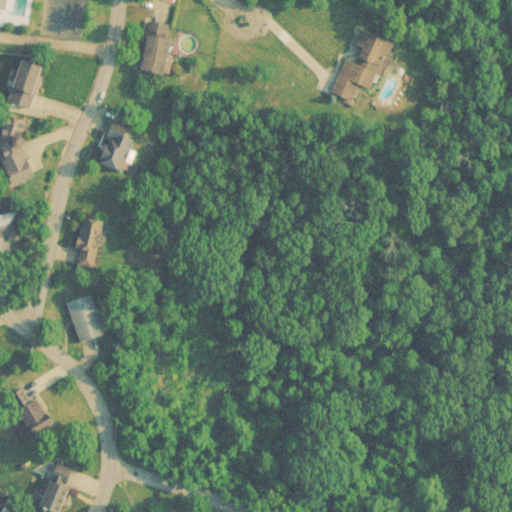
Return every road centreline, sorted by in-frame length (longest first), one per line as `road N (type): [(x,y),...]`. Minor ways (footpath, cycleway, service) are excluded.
road 1 (residential): [(30,330),(102,75),(115,0)]
road 2 (residential): [(0,308),(89,398),(106,460)]
road 3 (residential): [(231,511),(106,460),(93,511)]
